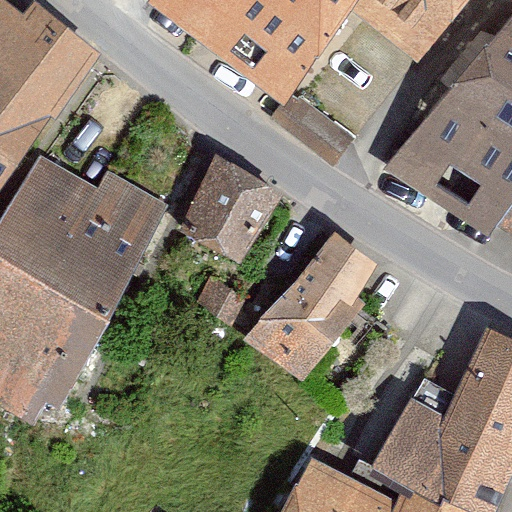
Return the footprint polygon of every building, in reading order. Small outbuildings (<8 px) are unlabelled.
[(0,229),(44,156),(115,63),(32,0),(1,0),(0,2),(0,229)] [(263,0),(361,0),(380,17),(387,0),(165,0),(220,47),(263,0)] [(304,102),(335,63),(269,0),(263,0),(220,47),(289,105),(296,111),(304,102)] [(269,0),(335,63),(380,17),(361,0),(269,0)] [(387,0),(380,17),(438,63),(488,0),(387,0)] [(511,25),(391,167),(500,240),(511,226),(511,25)] [(276,125),(342,173),(363,144),(304,102),(296,111),(289,105),(276,125)] [(0,399),(63,435),(170,211),(108,174),(102,186),(44,156),(0,229),(0,399)] [(289,194),(220,160),(184,231),(253,265),(289,194)] [(511,226),(500,240),(511,245),(511,226)] [(392,262),(343,231),(258,337),(315,385),(369,317),(392,262)] [(391,462),(434,485),(490,511),(506,511),(511,498),(511,334),(496,329),(459,416),(422,397),(391,462)] [(409,511),(322,464),(299,511),(409,511)] [(490,511),(434,485),(415,511),(490,511)]
